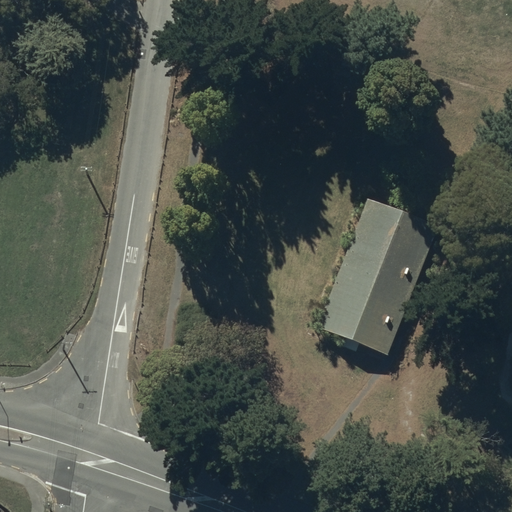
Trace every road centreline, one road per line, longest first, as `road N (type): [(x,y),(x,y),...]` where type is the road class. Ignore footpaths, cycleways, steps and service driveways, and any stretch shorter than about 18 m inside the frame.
road 1 (residential): [(92,460),(166,0)]
road 2 (tertiary): [(92,460),(228,511)]
